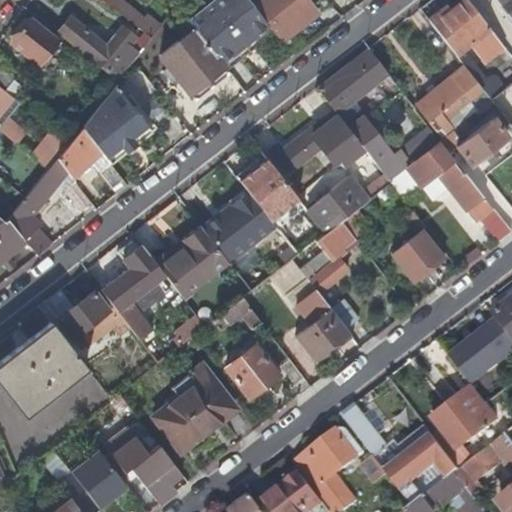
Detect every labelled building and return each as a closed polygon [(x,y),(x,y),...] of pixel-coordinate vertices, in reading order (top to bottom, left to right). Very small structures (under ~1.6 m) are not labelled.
[(249,0),(213,0),(187,20),(193,27),(160,53),(195,99),(229,73),(220,61),(268,25),(249,0)] [(307,0),(249,0),(268,25),(280,39),(303,21),(303,15),(314,7),(307,0)] [(444,1),(426,16),(456,56),(490,30),(467,0),(456,0),(448,6),(444,1)] [(511,0),(495,0),(511,20),(511,0)] [(126,4),(119,12),(144,31),(151,36),(160,25),(145,13),(142,17),(126,4)] [(59,40),(29,17),(10,41),(40,64),(59,40)] [(85,27),(72,43),(117,79),(131,62),(138,52),(129,45),(136,36),(123,26),(107,45),(85,27)] [(136,41),(143,46),(151,36),(144,31),(136,41)] [(362,146),(373,161),(388,150),(351,103),(389,74),(368,48),(317,88),(332,108),(337,114),(347,127),(362,146)] [(17,70),(0,56),(0,84),(3,87),(17,70)] [(475,96),(483,105),(490,99),(465,66),(416,104),(429,120),(463,93),(469,101),(475,96)] [(511,127),(511,82),(490,99),(511,127)] [(104,155),(106,157),(147,125),(114,83),(80,125),(99,149),(104,155)] [(0,110),(13,95),(3,87),(0,84),(0,110)] [(341,163),(362,146),(347,127),(337,114),(332,108),(282,147),(277,140),(265,149),(283,171),(319,143),(334,161),(337,158),(341,163)] [(6,115),(0,123),(0,127),(15,139),(16,140),(24,130),(6,115)] [(462,142),(452,129),(439,139),(450,152),(457,147),(471,165),(483,155),(488,160),(496,154),(492,148),(508,135),(494,117),(462,142)] [(43,140),(32,153),(41,159),(49,166),(56,156),(70,138),(50,123),(39,137),(43,140)] [(71,176),(99,149),(80,125),(70,138),(56,156),(66,170),(71,176)] [(414,162),(412,160),(405,165),(419,184),(436,171),(475,221),(480,217),(497,240),(511,230),(479,190),(477,192),(438,143),(414,162)] [(257,147),(229,169),(246,191),(255,202),(284,180),(257,147)] [(402,168),(388,150),(373,161),(387,179),(402,168)] [(101,173),(117,192),(127,184),(106,157),(104,155),(98,160),(106,169),(101,173)] [(31,209),(66,170),(56,156),(49,166),(32,186),(8,216),(26,239),(38,253),(50,244),(34,225),(40,221),(31,209)] [(351,177),(308,210),(325,232),(340,220),(369,197),(351,177)] [(78,210),(90,201),(74,180),(62,189),(78,210)] [(218,212),(200,226),(227,260),(228,262),(274,226),(255,202),(246,191),(218,212)] [(0,259),(26,239),(8,216),(6,220),(0,215),(0,259)] [(343,247),(354,238),(340,220),(325,232),(315,240),(323,251),(300,269),(306,277),(318,293),(331,283),(347,271),(346,269),(353,264),(346,254),(339,259),(337,258),(346,251),(343,247)] [(199,225),(183,238),(188,244),(158,268),(180,296),(227,260),(200,226),(199,225)] [(443,257),(422,230),(390,254),(412,281),(443,257)] [(183,238),(153,261),(158,268),(188,244),(183,238)] [(128,299),(151,281),(158,276),(131,240),(116,252),(130,269),(102,291),(105,295),(120,315),(130,327),(138,338),(151,328),(132,304),(128,299)] [(275,276),(286,292),(306,277),(300,269),(294,261),(275,276)] [(313,359),(348,332),(318,293),(306,277),(286,292),(310,323),(295,336),(313,359)] [(128,299),(132,304),(155,286),(151,281),(128,299)] [(100,299),(94,291),(73,306),(59,288),(43,300),(81,349),(110,327),(117,336),(130,327),(120,315),(105,295),(100,299)] [(251,328),(261,321),(242,296),(211,320),(218,330),(239,313),(251,328)] [(511,339),(511,297),(491,314),(511,339)] [(198,318),(151,354),(157,362),(193,335),(204,326),(198,318)] [(22,417),(86,367),(49,321),(0,358),(0,384),(4,394),(22,417)] [(278,373),(255,343),(224,367),(247,397),(278,373)] [(200,365),(180,380),(188,389),(178,397),(164,408),(169,413),(158,422),(179,450),(217,420),(214,417),(231,404),(200,365)] [(171,388),(178,397),(188,389),(180,380),(171,388)] [(497,419),(486,405),(480,397),(473,388),(433,418),(458,450),(497,419)] [(237,412),(231,404),(214,417),(217,420),(179,450),(182,455),(237,412)] [(153,416),(158,422),(169,413),(164,408),(153,416)] [(359,435),(357,436),(373,456),(385,446),(356,408),(345,417),(359,435)] [(309,451),(294,462),(333,511),(341,511),(357,500),(336,473),(365,451),(350,432),(342,438),(336,430),(309,451)] [(129,465),(158,504),(187,481),(158,443),(146,452),(131,433),(107,452),(121,471),(129,465)] [(511,511),(511,441),(506,433),(460,469),(455,473),(474,497),(484,489),(478,481),(503,462),(509,470),(509,471),(511,474),(511,483),(509,486),(511,490),(510,492),(511,495),(511,511)] [(433,435),(385,472),(386,473),(388,476),(425,447),(436,439),(433,435)] [(405,496),(413,506),(425,497),(412,481),(436,463),(448,478),(455,473),(460,469),(436,439),(425,447),(388,476),(405,496)] [(374,482),(386,473),(385,472),(373,456),(361,466),(374,482)] [(484,489),(474,497),(476,500),(485,511),(511,511),(511,495),(510,492),(511,490),(509,486),(511,483),(511,474),(509,471),(509,470),(503,462),(478,481),(484,489)] [(298,471),(257,503),(263,511),(306,511),(321,501),(298,471)] [(467,507),(476,500),(474,497),(455,473),(448,478),(425,497),(413,506),(405,511),(438,511),(458,496),(467,507)] [(263,511),(257,503),(251,496),(232,511),(263,511)] [(81,511),(70,497),(50,511),(81,511)] [(485,511),(476,500),(467,507),(460,511),(485,511)]
